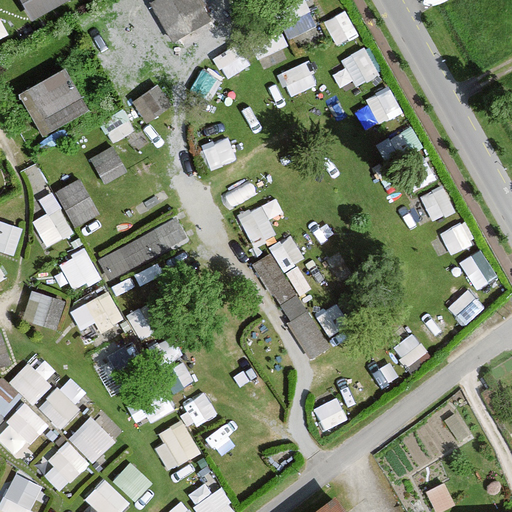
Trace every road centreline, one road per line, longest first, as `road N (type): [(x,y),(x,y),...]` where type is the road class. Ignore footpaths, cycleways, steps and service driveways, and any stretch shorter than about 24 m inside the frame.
road 1 (residential): [(511,331),(275,511)]
road 2 (residential): [(511,219),(391,0)]
